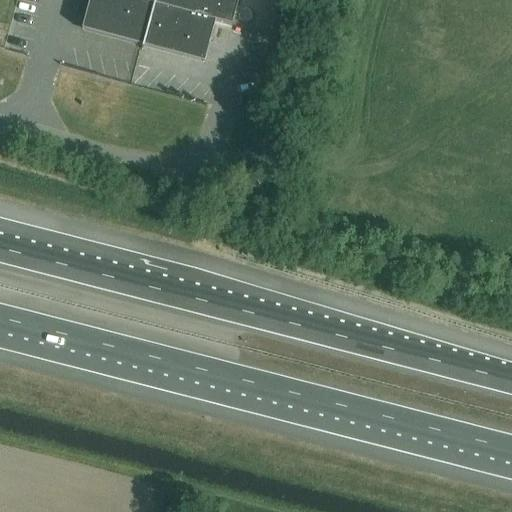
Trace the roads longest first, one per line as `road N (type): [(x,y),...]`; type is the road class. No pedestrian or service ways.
road 1 (motorway): [(0,318),(511,449)]
road 2 (motorway): [(511,381),(0,250)]
road 3 (unclassified): [(227,112),(209,145),(186,162),(151,163),(0,124)]
